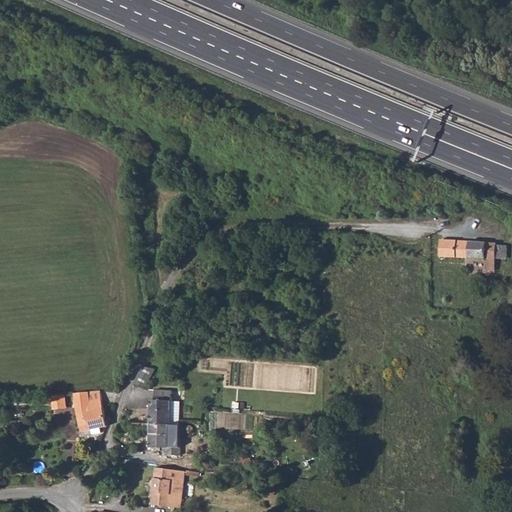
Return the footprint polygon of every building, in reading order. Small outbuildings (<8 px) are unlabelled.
[(440,254),(462,256),(462,238),(441,237),(440,254)] [(462,238),(462,256),(491,257),(492,240),(462,238)] [(507,258),(508,244),(499,244),(498,257),(507,258)] [(142,368),(135,384),(147,389),(155,372),(154,371),(155,368),(154,365),(151,364),(148,365),(147,366),(146,369),(142,368)] [(155,399),(154,424),(173,425),(174,391),(159,391),(159,399),(155,399)] [(88,392),(77,393),(77,412),(81,428),(90,426),(91,430),(100,429),(107,428),(101,401),(89,404),(88,392)] [(98,392),(88,392),(89,404),(101,401),(98,392)] [(67,394),(54,395),(55,407),(68,406),(67,394)] [(173,425),(154,424),(153,448),(172,448),(173,425)] [(188,436),(189,436),(191,436),(193,435),(194,432),(194,430),(193,428),(191,427),(190,427),(188,427),(186,428),(185,430),(185,432),(185,433),(186,435),(188,436)] [(174,468),(157,466),(152,504),(180,507),(183,469),(174,468)]
